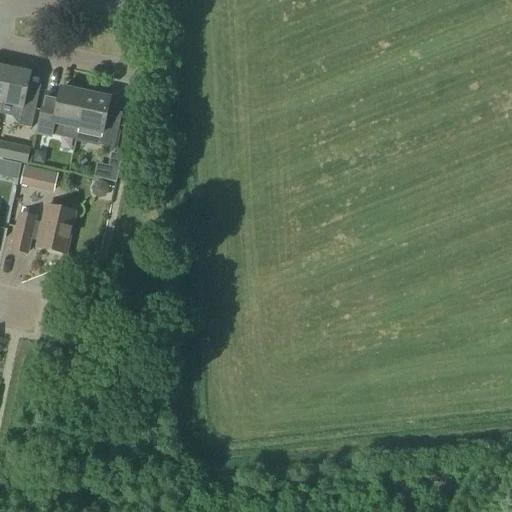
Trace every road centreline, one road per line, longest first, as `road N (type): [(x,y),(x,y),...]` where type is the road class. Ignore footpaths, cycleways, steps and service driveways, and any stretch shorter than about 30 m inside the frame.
road 1 (residential): [(0,44),(137,71)]
road 2 (residential): [(0,11),(137,0)]
